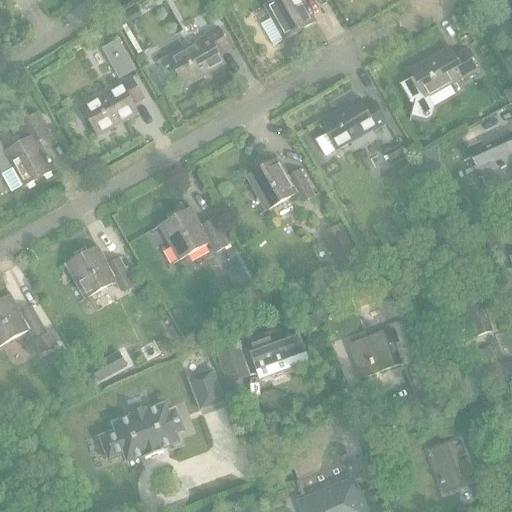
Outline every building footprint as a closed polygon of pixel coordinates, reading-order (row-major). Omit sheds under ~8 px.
[(260,27),(272,47),(315,23),(301,0),(274,0),(264,6),(272,20),(260,27)] [(167,58),(183,88),(223,65),(219,57),(231,50),(218,27),(204,35),(205,37),(167,58)] [(464,49),(453,55),(449,47),(409,70),(414,79),(400,88),(408,101),(413,102),(410,114),(425,118),(430,116),(432,107),(427,99),(464,77),(465,79),(477,72),(464,49)] [(81,108),(97,137),(137,115),(133,106),(144,100),(131,77),(118,84),(119,86),(81,108)] [(374,100),(363,107),(359,98),(319,121),(326,134),(315,140),(325,157),(374,129),(375,131),(387,123),(374,100)] [(23,188),(54,171),(38,143),(50,136),(38,114),(20,124),(29,140),(6,153),(0,143),(0,142),(0,176),(13,169),(23,188)] [(490,198),(511,187),(511,137),(484,151),(479,142),(467,148),(490,198)] [(384,153),(391,166),(407,157),(400,144),(384,153)] [(300,171),(288,178),(277,159),(246,177),(266,212),(297,195),(302,204),(315,197),(300,171)] [(212,220),(200,227),(190,208),(159,226),(179,260),(209,243),(215,253),(227,246),(212,220)] [(349,281),(367,271),(340,224),(321,235),(338,265),(339,265),(349,281)] [(119,259),(107,266),(97,247),(65,264),(85,299),(116,282),(121,292),(133,285),(119,259)] [(31,308),(20,314),(10,295),(0,300),(0,346),(28,331),(41,355),(58,346),(49,331),(45,333),(31,308)] [(442,313),(455,346),(488,333),(480,312),(488,309),(483,297),(442,313)] [(395,352),(392,353),(389,345),(398,342),(393,330),(342,349),(354,382),(400,365),(395,352)] [(260,379),(306,362),(295,332),(261,345),(258,337),(246,342),(260,379)] [(218,356),(229,385),(249,377),(238,348),(218,356)] [(118,353),(90,369),(98,383),(126,367),(118,353)] [(212,366),(187,376),(199,408),(224,399),(212,366)] [(115,432),(107,435),(116,458),(124,455),(126,463),(143,456),(145,460),(162,453),(161,450),(178,444),(175,436),(183,433),(175,410),(167,413),(164,406),(147,412),(146,408),(128,415),(130,418),(112,425),(115,432)] [(463,488),(474,483),(459,441),(428,452),(442,490),(461,483),(463,488)] [(301,503),(304,511),(366,511),(353,480),(301,503)]
